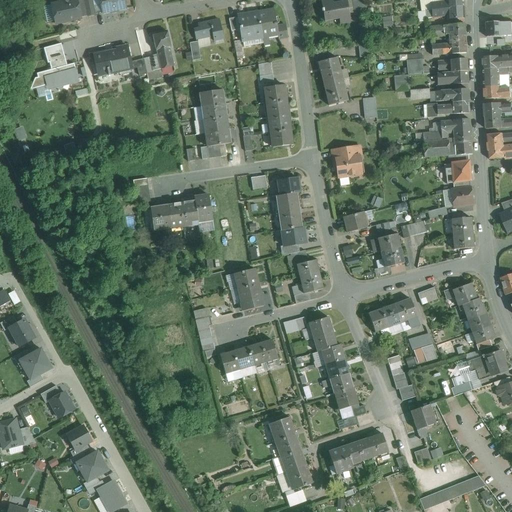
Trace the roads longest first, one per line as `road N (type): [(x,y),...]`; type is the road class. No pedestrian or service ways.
road 1 (track): [(279,313),(304,401),(219,426),(176,280)]
road 2 (residential): [(474,0),(485,250)]
road 3 (track): [(167,182),(149,166),(128,168),(118,178),(119,201),(134,291),(176,280)]
road 4 (residential): [(346,295),(394,417),(315,446)]
road 5 (residential): [(295,0),(315,159)]
road 6 (residential): [(146,511),(65,374)]
road 7 (residential): [(315,159),(167,182)]
road 8 (residential): [(487,261),(346,295)]
road 9 (residential): [(315,159),(346,295)]
road 10 (residential): [(346,295),(230,327)]
